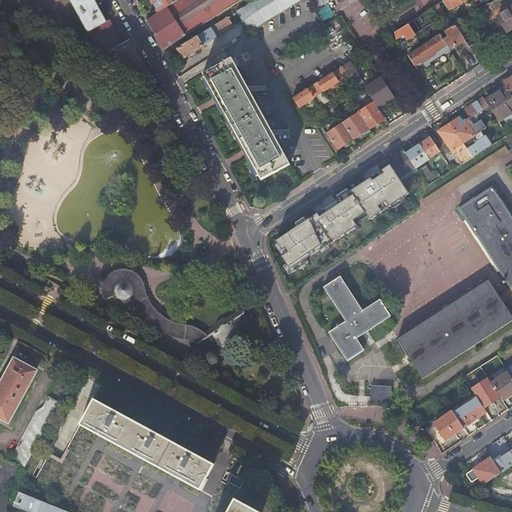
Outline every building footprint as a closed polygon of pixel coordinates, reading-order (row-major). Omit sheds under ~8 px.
[(1,0),(59,32),(61,28),(10,0),(1,0)] [(10,0),(61,28),(65,21),(27,0),(10,0)] [(71,0),(83,21),(100,11),(96,5),(93,0),(71,0)] [(179,0),(159,13),(148,20),(156,35),(164,50),(240,0),(179,0)] [(152,0),(151,1),(154,5),(156,9),(159,13),(179,0),(152,0)] [(299,0),(298,0),(255,0),(254,1),(252,2),(233,14),(245,33),(299,0)] [(445,0),(444,0),(448,7),(452,5),(454,8),(466,0),(445,0)] [(509,0),(495,0),(489,4),(493,11),(509,0)] [(450,23),(438,5),(431,9),(440,22),(442,26),(443,27),(450,23)] [(511,29),(511,8),(498,17),(507,32),(511,29)] [(107,53),(122,45),(115,32),(108,20),(106,22),(100,11),(83,21),(102,56),(107,53)] [(432,24),(425,13),(408,24),(415,34),(432,24)] [(229,28),(224,20),(178,48),(181,53),(184,59),(213,41),(212,39),(229,28)] [(442,26),(440,22),(431,27),(434,32),(442,26)] [(415,34),(408,24),(394,33),(396,39),(404,35),(412,47),(416,44),(420,42),(415,34)] [(465,41),(455,26),(441,35),(449,48),(453,46),(455,47),(460,44),(465,41)] [(449,48),(441,35),(409,56),(417,68),(423,64),(427,69),(432,65),(431,63),(438,59),(445,54),(446,56),(452,52),(451,51),(450,50),(449,48)] [(130,40),(122,45),(107,53),(145,76),(149,74),(144,65),(134,47),(130,40)] [(471,49),(478,61),(488,54),(480,43),(471,49)] [(290,164),(232,58),(204,74),(217,97),(248,155),(262,179),(290,164)] [(349,62),(342,66),(351,80),(351,81),(358,76),(349,62)] [(318,82),(324,92),(331,87),(332,89),(335,87),(334,85),(345,78),(346,81),(348,85),(352,83),(351,81),(351,80),(342,66),(318,82)] [(511,77),(508,80),(503,84),(506,87),(511,96),(511,77)] [(382,78),(364,89),(374,103),(378,110),(386,104),(395,98),(382,78)] [(331,105),(332,105),(324,92),(318,82),(293,98),(299,107),(320,94),(323,98),(321,99),(322,102),(325,105),(327,108),(331,105)] [(488,107),(492,113),(498,122),(511,113),(511,96),(506,87),(495,94),(484,101),(488,107)] [(474,105),(465,111),(469,118),(472,123),(477,120),(475,116),(488,107),(484,101),(482,99),(474,105)] [(378,110),(374,103),(361,111),(358,107),(355,108),(358,113),(369,130),(377,125),(385,120),(378,110)] [(343,123),(358,113),(355,108),(339,119),(343,123)] [(167,122),(162,111),(154,115),(160,125),(167,122)] [(360,136),(369,130),(358,113),(343,123),(353,140),(357,138),(360,136)] [(454,121),(450,124),(467,151),(472,148),(468,140),(474,136),(486,129),(481,120),(474,125),(473,124),(472,123),(469,118),(462,123),(459,118),(454,121)] [(343,123),(327,133),(338,150),(346,145),(353,140),(343,123)] [(452,151),(461,165),(472,158),(467,151),(450,124),(444,128),(438,132),(451,152),(452,151)] [(362,138),(371,132),(369,130),(360,136),(362,138)] [(425,142),(419,145),(429,160),(440,152),(430,138),(425,142)] [(413,150),(406,154),(416,168),(424,163),(429,160),(419,145),(413,150)] [(506,157),(501,150),(426,200),(431,206),(506,157)] [(396,157),(388,162),(390,165),(399,179),(416,168),(406,154),(404,151),(396,157)] [(416,168),(428,186),(436,181),(424,163),(416,168)] [(399,179),(390,165),(380,171),(382,174),(371,181),(369,178),(322,209),(324,213),(319,216),(316,213),(274,240),(280,249),(284,247),(286,251),(280,255),(291,272),(307,261),(305,258),(318,249),(319,250),(327,245),(344,234),(356,226),(356,225),(355,223),(353,220),(365,213),(367,216),(369,219),(381,212),(381,211),(378,207),(385,202),(388,206),(389,207),(409,194),(399,179)] [(369,178),(371,181),(382,174),(380,171),(380,170),(369,178)] [(511,289),(511,287),(511,218),(491,187),(458,209),(511,289)] [(381,211),(388,206),(385,202),(378,207),(381,211)] [(355,223),(367,216),(365,213),(353,220),(355,223)] [(357,229),(356,226),(344,234),(346,237),(357,229)] [(329,247),(327,245),(319,250),(320,253),(329,247)] [(196,342),(207,335),(200,329),(185,324),(172,321),(166,318),(160,313),(155,308),(151,303),(147,296),(144,289),(143,281),(138,273),(132,270),(123,268),(114,270),(106,275),(102,285),(103,294),(106,303),(115,303),(114,295),(113,292),(112,288),(113,287),(114,284),(117,281),(119,280),(122,280),(125,280),(126,280),(130,283),(132,286),(132,287),(133,293),(132,295),(131,298),(128,300),(132,308),(137,306),(160,331),(180,339),(184,336),(194,344),(196,342)] [(361,309),(339,275),(322,286),(344,321),(328,331),(346,361),(363,350),(356,338),(390,316),(379,298),(361,309)] [(122,280),(119,280),(117,281),(114,284),(113,287),(112,288),(113,292),(114,295),(116,298),(120,299),(123,300),(125,300),(127,299),(128,300),(131,298),(132,295),(133,293),(132,287),(132,286),(130,283),(126,280),(125,280),(122,280)] [(511,317),(503,303),(498,296),(489,281),(396,339),(422,379),(511,320),(511,317)] [(511,287),(511,289),(498,296),(503,303),(511,297),(511,287)] [(237,325),(238,326),(247,320),(242,313),(233,319),(237,325)] [(237,325),(233,319),(209,334),(214,341),(215,343),(217,344),(219,346),(222,346),(224,347),(227,347),(229,346),(231,345),(232,345),(234,343),(236,341),(237,339),(238,337),(239,335),(239,332),(239,330),(238,328),(237,326),(237,325)] [(215,343),(214,341),(209,334),(207,335),(196,342),(202,351),(215,343)] [(14,359),(0,384),(0,419),(8,424),(37,371),(14,359)] [(506,398),(511,394),(511,379),(507,372),(491,383),(500,397),(502,401),(506,398)] [(492,403),(500,397),(491,383),(488,378),(471,390),(475,396),(483,408),(492,403)] [(389,408),(391,387),(371,386),(369,403),(373,403),(377,404),(383,405),(389,408)] [(475,396),(452,411),(463,428),(473,421),(477,419),(486,413),(483,408),(475,396)] [(93,400),(86,413),(80,424),(137,456),(197,489),(210,463),(155,433),(93,400)] [(14,453),(23,468),(58,404),(47,401),(44,407),(35,413),(14,453)] [(452,411),(434,423),(440,431),(445,440),(463,428),(452,411)] [(496,458),(493,460),(502,473),(511,466),(511,450),(501,458),(500,456),(496,458)] [(0,498),(3,499),(19,464),(6,458),(0,469),(0,498)] [(493,460),(491,458),(479,465),(467,473),(466,476),(470,482),(473,482),(479,478),(484,485),(502,473),(493,460)] [(86,494),(91,488),(98,493),(105,493),(106,494),(107,504),(125,503),(127,501),(83,466),(79,472),(59,472),(65,477),(70,476),(78,483),(62,484),(60,485),(67,491),(75,490),(78,487),(86,486),(86,494)] [(76,511),(20,491),(15,506),(32,511),(76,511)] [(256,511),(234,500),(226,511),(256,511)]
